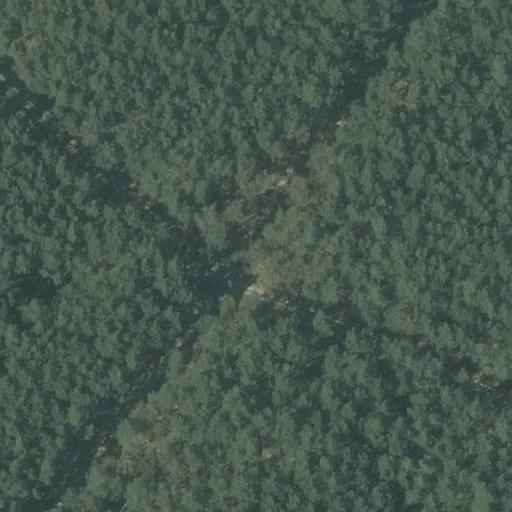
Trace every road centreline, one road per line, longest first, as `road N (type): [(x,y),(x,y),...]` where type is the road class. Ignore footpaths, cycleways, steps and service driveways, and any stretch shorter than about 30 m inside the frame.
road 1 (track): [(511,404),(221,281),(43,511)]
road 2 (track): [(422,0),(381,47),(221,281)]
road 3 (track): [(0,95),(221,281)]
